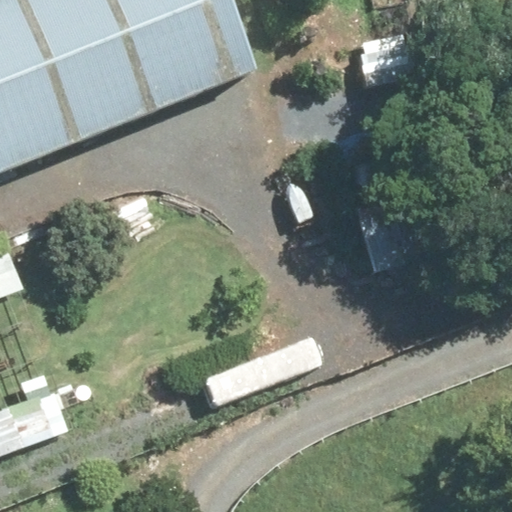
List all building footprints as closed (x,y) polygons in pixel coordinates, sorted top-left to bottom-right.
[(211,0),(0,0),(0,157),(238,71),(211,0)] [(445,29),(355,53),(367,99),(457,75),(445,29)] [(13,255),(0,260),(0,305),(29,294),(13,255)] [(36,365),(0,375),(0,456),(59,438),(36,365)] [(296,399),(187,441),(206,492),(315,450),(296,399)]
